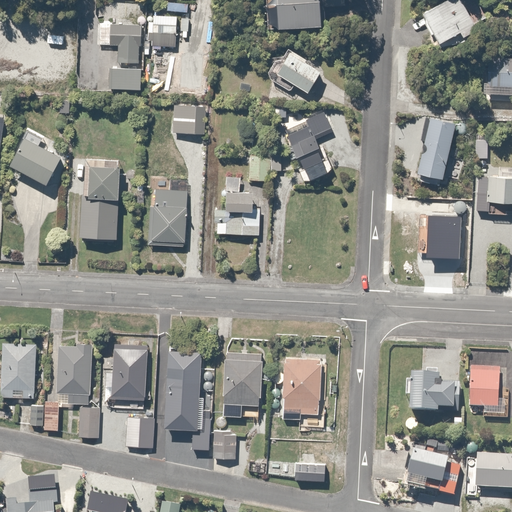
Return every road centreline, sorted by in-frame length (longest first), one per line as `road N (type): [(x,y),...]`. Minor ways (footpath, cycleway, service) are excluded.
road 1 (residential): [(364,303),(0,288)]
road 2 (residential): [(356,511),(0,442)]
road 3 (residential): [(379,0),(364,303)]
road 4 (residential): [(364,303),(356,511)]
road 5 (residential): [(511,310),(364,303)]
